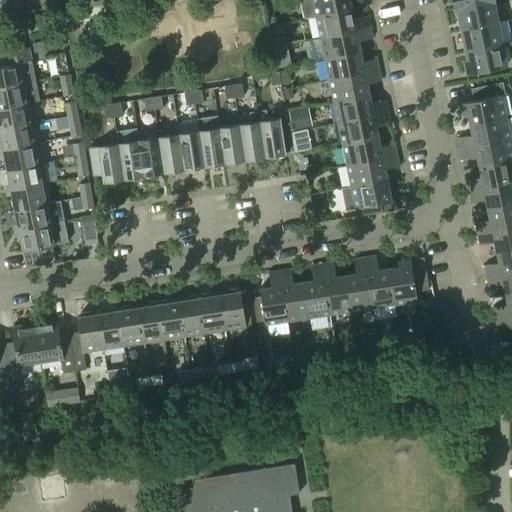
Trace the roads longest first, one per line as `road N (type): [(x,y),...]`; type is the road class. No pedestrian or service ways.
road 1 (residential): [(0,288),(438,217)]
road 2 (residential): [(438,217),(446,196),(407,0)]
road 3 (residential): [(480,349),(455,233),(438,217)]
road 4 (residential): [(502,511),(503,385)]
